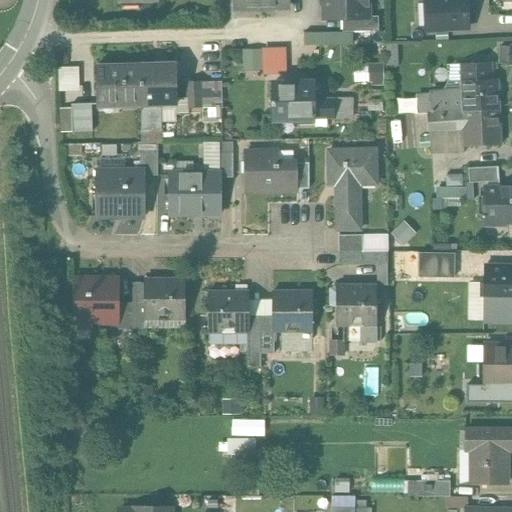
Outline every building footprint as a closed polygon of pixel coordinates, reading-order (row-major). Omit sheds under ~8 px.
[(368,0),(323,0),(324,18),(342,18),(368,17),(368,16),(368,0)] [(466,0),(425,0),(426,29),(426,30),(451,29),(468,28),(466,0)] [(378,16),(368,16),(368,17),(342,18),(343,32),(379,31),(378,16)] [(451,29),(426,30),(426,29),(414,30),(415,42),(452,41),(451,29)] [(355,45),(355,32),(305,33),(305,45),(355,45)] [(511,47),(500,46),(500,64),(510,64),(511,47)] [(262,47),(243,48),(243,69),(263,68),(262,47)] [(461,91),(429,93),(431,114),(463,112),(499,109),(498,79),(492,80),(492,63),(460,64),(460,76),(461,91)] [(177,64),(140,65),(141,104),(141,131),(161,131),(161,100),(177,100),(177,64)] [(383,81),(384,64),(356,64),(356,81),(383,81)] [(140,65),(100,65),(100,98),(118,98),(118,104),(141,104),(140,65)] [(60,66),(60,90),(84,90),(84,66),(60,66)] [(301,86),(301,79),(273,80),(273,119),(315,119),(315,100),(315,86),(301,86)] [(221,80),(202,81),(203,108),(222,107),(221,80)] [(202,81),(188,81),(189,108),(203,108),(202,81)] [(315,100),(315,119),(335,118),(335,99),(315,100)] [(335,99),(335,118),(353,118),(353,99),(335,99)] [(72,109),(72,132),(92,132),(92,104),(72,104),(72,109)] [(61,132),(72,132),(72,109),(61,109),(61,132)] [(457,121),(458,129),(446,129),(447,146),(464,145),(464,147),(501,146),(499,109),(463,112),(463,121),(457,121)] [(431,114),(427,114),(429,132),(446,129),(458,129),(457,121),(463,121),(463,112),(431,114)] [(446,129),(429,132),(431,152),(447,151),(447,146),(446,129)] [(161,131),(141,131),(142,142),(158,142),(161,142),(161,131)] [(219,155),(232,155),(232,142),(211,143),(212,155),(219,155)] [(141,144),(141,152),(153,152),(153,144),(141,144)] [(153,152),(141,152),(141,171),(146,171),(146,175),(156,175),(156,151),(153,152)] [(281,163),(280,151),(243,152),(244,189),(299,188),(298,163),(281,163)] [(376,153),(329,154),(329,177),(337,177),(338,230),(361,229),(360,176),(377,176),(376,153)] [(219,155),(220,175),(220,179),(233,179),(232,155),(219,155)] [(308,188),(308,163),(298,163),(299,188),(308,188)] [(468,168),(469,183),(472,182),(485,182),(499,181),(498,167),(468,168)] [(141,171),(97,172),(98,215),(147,214),(146,175),(146,171),(141,171)] [(220,175),(170,175),(170,214),(220,213),(220,179),(220,175)] [(462,205),(473,205),(476,201),(476,191),(472,188),(472,182),(469,183),(468,183),(467,188),(467,198),(462,198),(462,205)] [(511,186),(499,186),(486,186),(486,223),(511,222),(511,186)] [(462,198),(467,198),(467,188),(439,188),(439,198),(462,198)] [(405,220),(393,231),(403,243),(416,231),(405,220)] [(364,235),(339,235),(339,251),(364,251),(364,235)] [(364,251),(339,251),(339,264),(364,264),(364,251)] [(451,255),(428,255),(428,265),(431,266),(451,266),(451,255)] [(451,266),(431,266),(430,278),(450,279),(451,266)] [(511,268),(485,268),(484,300),(511,300),(511,268)] [(186,278),(146,278),(146,303),(146,319),(186,319),(186,278)] [(118,279),(74,280),(76,329),(93,328),(93,323),(119,322),(118,303),(118,279)] [(379,324),(379,284),(337,285),(338,325),(360,324),(377,324),(379,324)] [(248,290),(209,289),(209,329),(246,329),(248,329),(248,313),(248,290)] [(314,290),(274,290),(274,313),(274,329),(275,329),(314,329),(314,290)] [(133,302),(118,303),(119,322),(119,327),(133,327),(133,302)] [(146,303),(133,302),(133,327),(146,327),(146,319),(146,303)] [(261,313),(248,313),(248,329),(246,329),(246,352),(261,352),(261,339),(261,313)] [(274,329),(274,313),(261,313),(261,339),(275,339),(275,329),(274,329)] [(377,344),(377,324),(360,324),(360,344),(377,344)] [(329,341),(329,357),(346,357),(346,341),(329,341)] [(511,346),(483,346),(483,382),(505,382),(505,378),(511,378),(511,346)] [(511,428),(467,427),(466,448),(473,448),(473,481),(508,482),(508,449),(511,448),(511,428)] [(256,439),(240,439),(240,451),(256,451),(256,439)] [(452,481),(421,481),(421,496),(446,496),(452,496),(452,481)] [(452,496),(446,496),(446,508),(468,508),(468,497),(452,496)]
